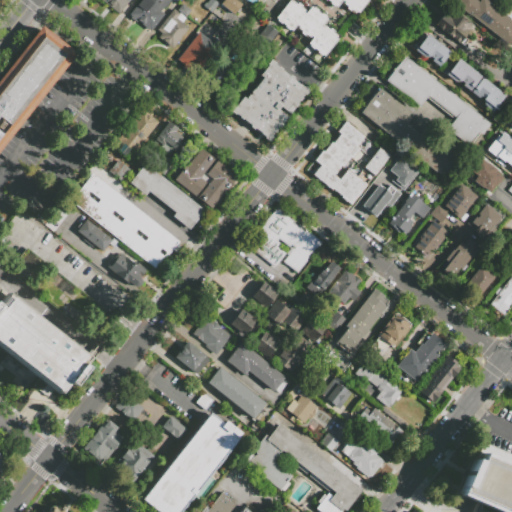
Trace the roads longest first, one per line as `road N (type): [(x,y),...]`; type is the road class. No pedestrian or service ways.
road 1 (residential): [(5,511),(410,0)]
road 2 (residential): [(73,20),(504,360)]
road 3 (residential): [(0,424),(111,511)]
road 4 (tertiary): [(504,360),(424,464)]
